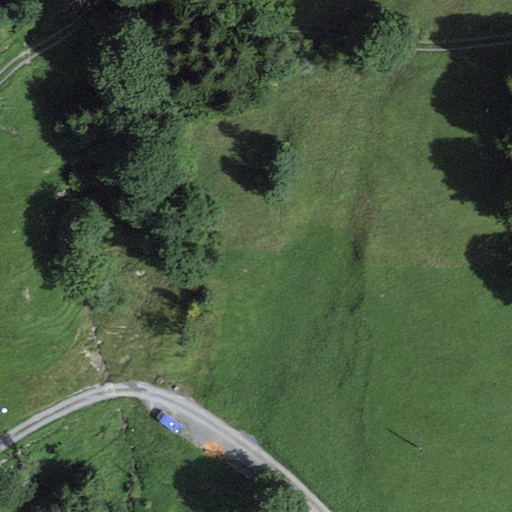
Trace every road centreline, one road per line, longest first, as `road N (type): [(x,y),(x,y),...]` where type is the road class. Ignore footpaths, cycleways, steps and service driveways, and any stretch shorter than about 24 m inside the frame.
road 1 (track): [(511,36),(405,43),(117,2),(83,14),(49,45),(16,59),(0,82)]
road 2 (track): [(0,442),(102,392),(164,393),(266,459),(320,511)]
